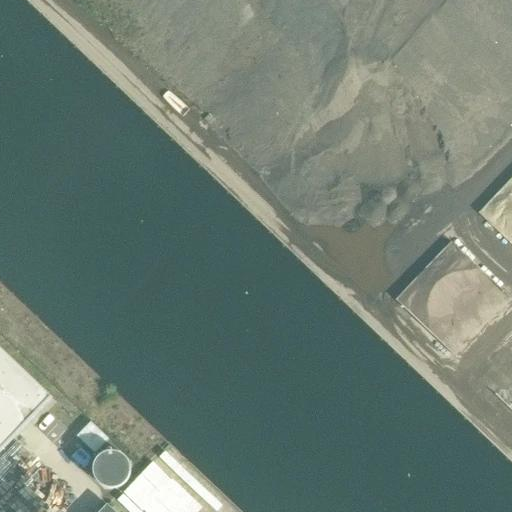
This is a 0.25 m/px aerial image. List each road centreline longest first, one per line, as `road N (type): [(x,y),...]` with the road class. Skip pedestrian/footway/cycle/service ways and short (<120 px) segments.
road 1 (unknown): [(371,291),(60,0)]
road 2 (unknown): [(457,383),(371,291)]
road 3 (unknown): [(458,205),(371,291)]
